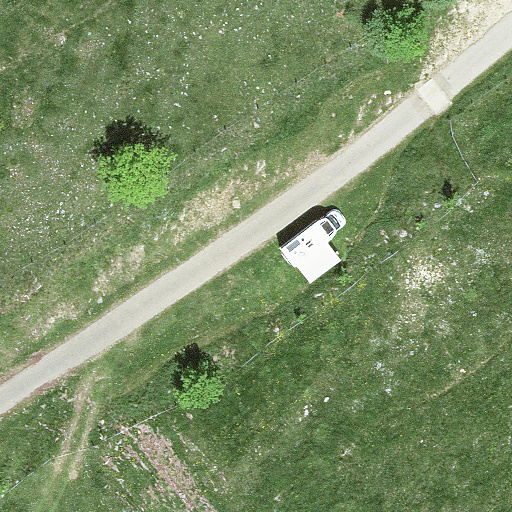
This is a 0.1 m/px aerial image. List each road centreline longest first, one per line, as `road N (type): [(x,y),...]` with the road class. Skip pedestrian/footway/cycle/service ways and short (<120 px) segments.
road 1 (unclassified): [(0,399),(364,151),(511,28)]
road 2 (unknown): [(59,362),(36,486),(22,511)]
